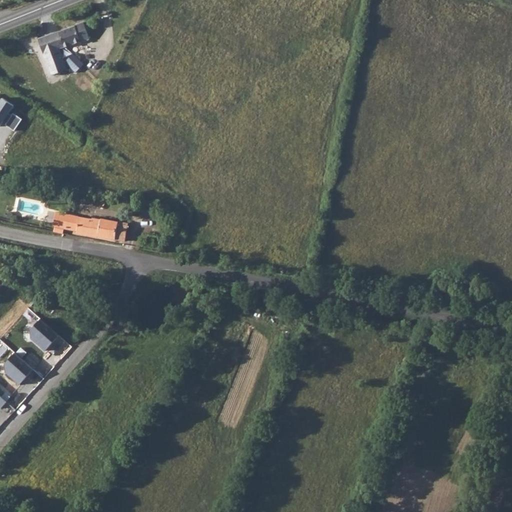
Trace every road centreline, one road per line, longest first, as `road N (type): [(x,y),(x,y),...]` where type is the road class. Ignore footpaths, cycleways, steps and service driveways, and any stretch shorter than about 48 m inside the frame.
road 1 (unclassified): [(511,330),(147,260)]
road 2 (unclassified): [(0,448),(147,260)]
road 3 (residential): [(147,260),(0,231)]
